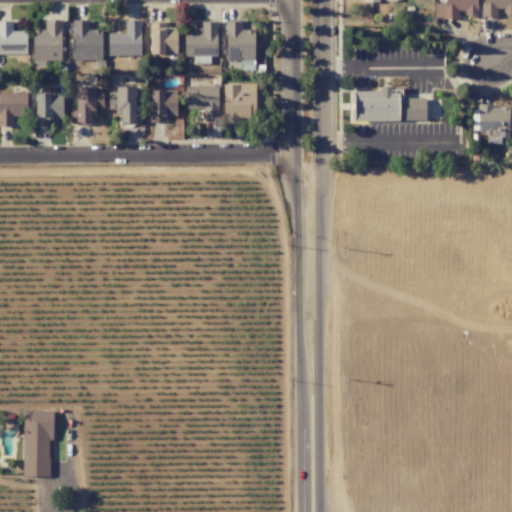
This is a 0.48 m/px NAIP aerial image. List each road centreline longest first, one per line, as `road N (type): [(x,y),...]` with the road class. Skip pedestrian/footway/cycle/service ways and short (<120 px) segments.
road 1 (secondary): [(287,0),(302,511)]
road 2 (secondary): [(317,511),(314,0)]
road 3 (residential): [(289,150),(0,153)]
